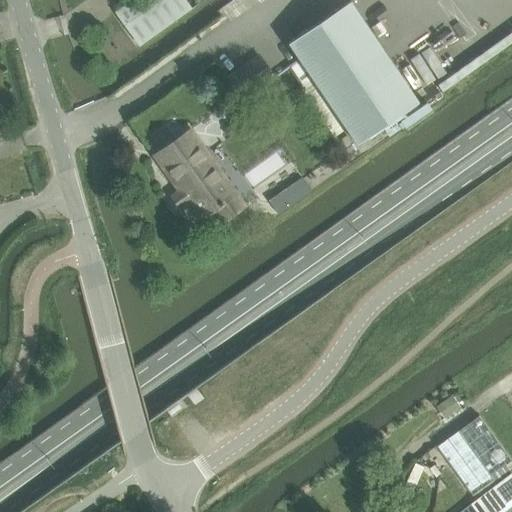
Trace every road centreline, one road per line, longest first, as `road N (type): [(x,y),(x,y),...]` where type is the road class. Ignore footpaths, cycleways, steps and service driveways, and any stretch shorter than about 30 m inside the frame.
road 1 (primary): [(511,115),(0,480)]
road 2 (primary): [(1,511),(511,149)]
road 3 (unclassified): [(166,496),(141,451),(17,0)]
road 4 (unclassified): [(511,204),(382,302),(278,417),(166,496)]
road 5 (unknown): [(511,267),(373,386),(200,511)]
road 6 (unknown): [(352,511),(358,487),(511,374)]
